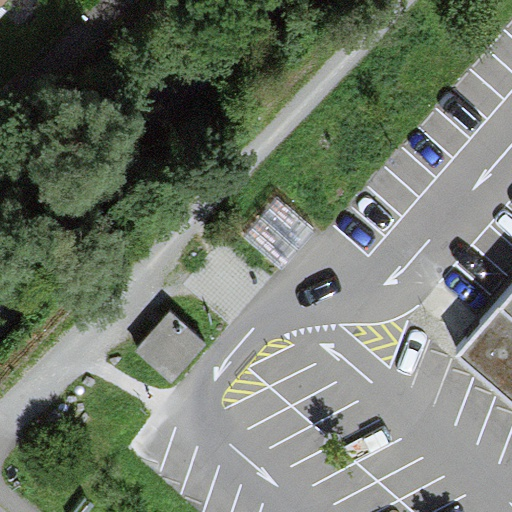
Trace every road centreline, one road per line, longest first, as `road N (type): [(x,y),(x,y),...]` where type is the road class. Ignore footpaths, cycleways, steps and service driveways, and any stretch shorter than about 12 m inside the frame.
road 1 (track): [(0,428),(409,0)]
road 2 (residential): [(0,116),(116,0)]
